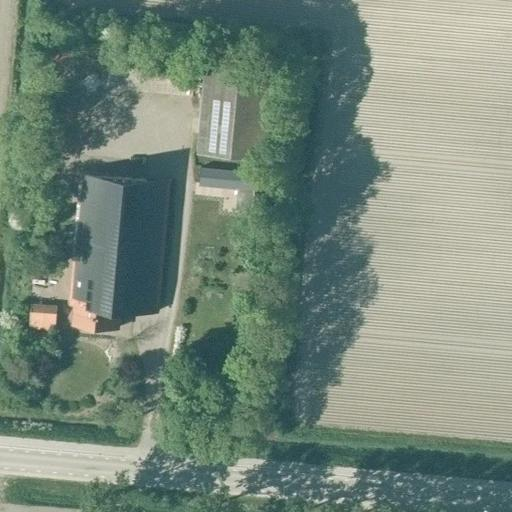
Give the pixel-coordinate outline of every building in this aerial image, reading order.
[(197,152),(267,157),(277,58),(206,53),(197,152)] [(162,77),(175,79),(177,59),(164,58),(162,77)] [(211,168),(209,186),(237,189),(235,209),(253,210),(256,172),(211,168)] [(70,324),(117,328),(119,307),(158,311),(169,182),(77,174),(65,302),(72,303),(70,324)] [(42,302),(15,303),(16,328),(42,327),(42,302)]
